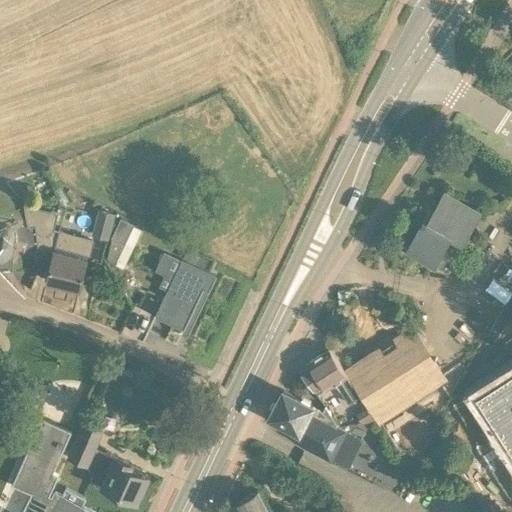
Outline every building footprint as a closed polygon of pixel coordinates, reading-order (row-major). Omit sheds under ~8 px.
[(407,250),(448,272),(480,213),(443,193),(427,223),(422,221),(407,250)] [(37,253),(25,250),(22,261),(50,267),(46,281),(80,289),(86,260),(90,240),(54,232),(58,214),(22,206),(27,231),(27,232),(34,231),(37,250),(37,253)] [(99,210),(94,233),(108,236),(113,213),(99,210)] [(121,218),(111,238),(125,245),(134,225),(121,218)] [(13,231),(13,230),(11,228),(10,227),(9,226),(6,225),(4,225),(1,224),(0,224),(0,254),(1,254),(4,254),(6,254),(8,253),(9,252),(11,251),(13,249),(13,248),(14,247),(15,246),(16,243),(16,241),(16,239),(16,238),(16,237),(15,236),(15,233),(13,231)] [(37,253),(37,250),(34,231),(27,232),(27,231),(10,227),(11,228),(13,230),(14,231),(15,233),(15,234),(16,235),(16,237),(17,239),(16,242),(16,243),(15,246),(13,248),(25,250),(37,253)] [(155,316),(184,329),(203,289),(209,291),(216,276),(182,259),(155,316)] [(361,396),(378,423),(446,378),(413,327),(345,371),(361,396)] [(333,384),(347,405),(361,396),(345,371),(329,348),(307,363),(309,365),(299,372),(317,395),(333,384)] [(511,364),(470,390),(511,453),(511,364)] [(337,424),(334,419),(326,406),(325,406),(322,411),(283,390),(271,414),(272,417),(326,446),(337,424)] [(376,420),(366,408),(354,415),(360,424),(376,420)] [(87,465),(93,475),(90,480),(136,501),(147,475),(130,467),(131,464),(115,457),(94,448),(103,429),(84,421),(68,457),(87,465)] [(284,511),(283,510),(280,511),(269,511),(258,490),(235,503),(239,511),(284,511)] [(46,511),(93,511),(56,493),(46,511)]
